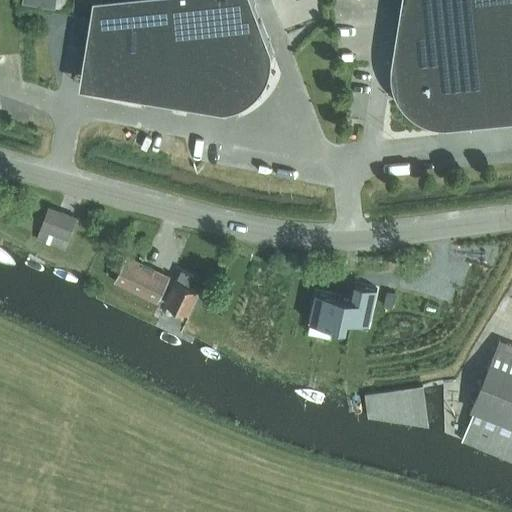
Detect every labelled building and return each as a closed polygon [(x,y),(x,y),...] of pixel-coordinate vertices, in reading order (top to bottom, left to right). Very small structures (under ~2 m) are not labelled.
[(93,0),(83,60),(93,61),(90,78),(137,86),(135,95),(152,98),(167,100),(181,103),(171,0),(93,0)] [(171,0),(181,103),(188,104),(227,110),(225,109),(223,100),(229,99),(235,97),(240,95),(246,91),(251,87),(255,82),(258,76),(261,70),(262,64),(263,58),(263,52),(272,51),(273,54),(274,53),(253,0),(171,0)] [(511,0),(401,0),(391,65),(392,65),(392,63),(403,64),(402,71),(403,77),(404,84),(407,91),(411,98),(416,104),(422,108),(429,112),(436,114),(442,115),(449,114),(450,123),(447,123),(447,124),(511,118),(511,117),(511,0)] [(65,250),(77,216),(48,206),(36,239),(65,250)] [(158,301),(159,298),(170,276),(127,255),(114,280),(158,301)] [(203,304),(205,298),(204,294),(198,291),(199,290),(189,285),(194,274),(183,268),(171,292),(172,292),(167,303),(187,313),(193,302),(199,305),(203,304)] [(316,291),(310,320),(347,328),(349,319),(370,323),(377,288),(355,283),(352,298),(316,291)] [(388,291),(384,306),(392,308),(395,292),(388,291)] [(470,409),(474,411),(475,411),(511,426),(511,343),(500,339),(470,409)] [(381,390),(365,392),(365,396),(368,417),(426,426),(426,424),(425,419),(420,385),(381,390)] [(511,426),(475,411),(463,441),(511,460),(511,426)]
